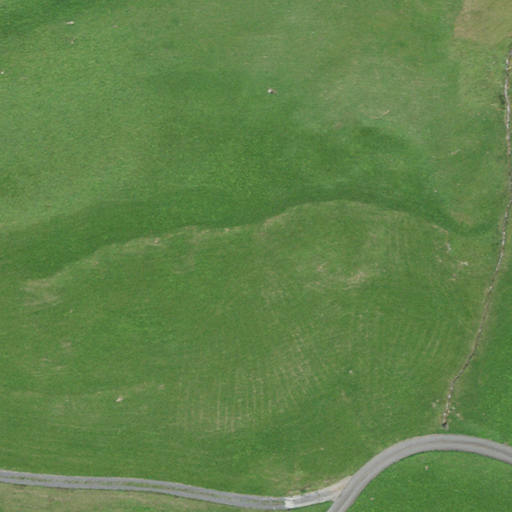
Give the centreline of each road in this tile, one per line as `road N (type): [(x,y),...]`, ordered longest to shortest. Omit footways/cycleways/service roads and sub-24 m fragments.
road 1 (track): [(0,476),(255,503),(353,488)]
road 2 (unclassified): [(335,511),(399,452),(470,444),(511,456)]
